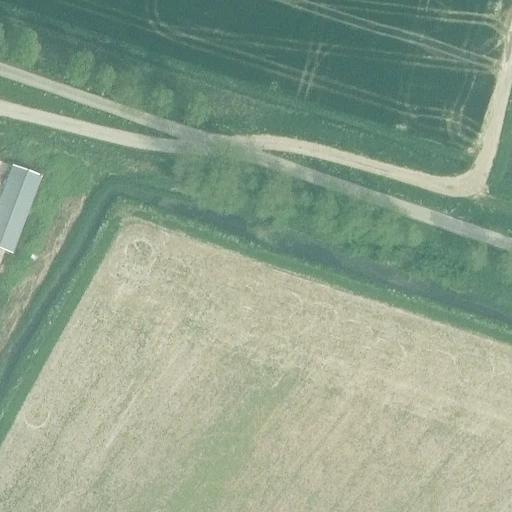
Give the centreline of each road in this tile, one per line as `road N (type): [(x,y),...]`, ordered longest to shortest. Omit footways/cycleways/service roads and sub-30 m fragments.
road 1 (unclassified): [(227,149),(511,245)]
road 2 (unclassified): [(0,72),(227,149)]
road 3 (unclassified): [(227,149),(154,146),(0,109)]
